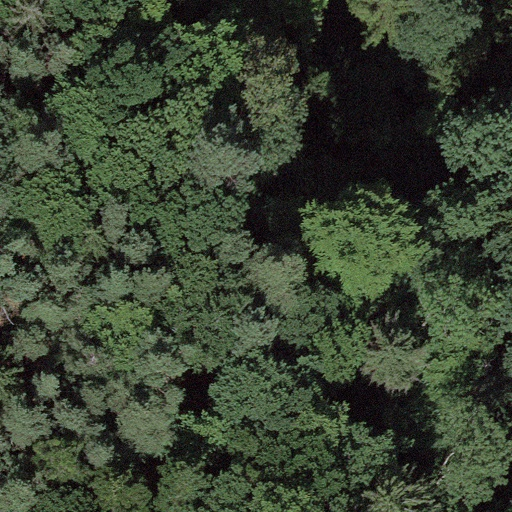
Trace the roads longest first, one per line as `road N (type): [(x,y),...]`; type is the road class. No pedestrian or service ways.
road 1 (track): [(0,398),(176,299),(171,192)]
road 2 (track): [(211,511),(185,447),(176,299)]
